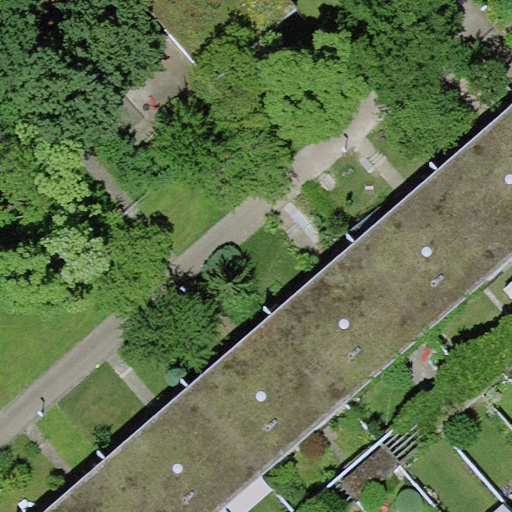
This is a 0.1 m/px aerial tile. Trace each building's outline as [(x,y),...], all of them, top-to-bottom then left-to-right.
[(138,0),(177,44),(211,84),(296,10),(287,0),(138,0)] [(511,260),(511,258),(511,109),(494,125),(437,174),(511,260)] [(511,260),(437,174),(410,198),(354,246),(428,332),(511,260)] [(428,332),(354,246),(327,270),(271,319),(345,404),(428,332)] [(345,404),(271,319),(244,342),(188,391),(261,476),(345,404)] [(105,463),(146,511),(220,511),(261,476),(188,391),(163,412),(105,463)] [(47,511),(146,511),(105,463),(77,486),(47,511)]
